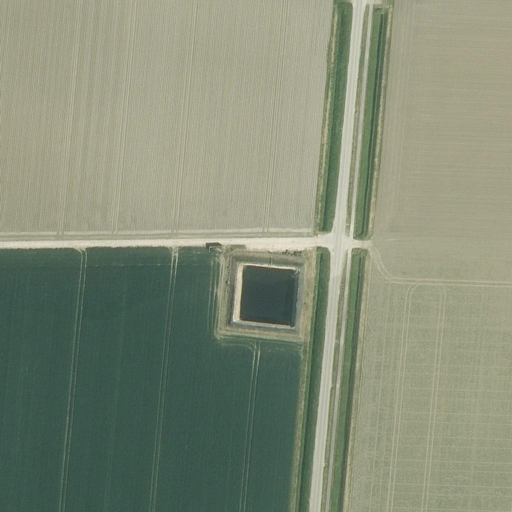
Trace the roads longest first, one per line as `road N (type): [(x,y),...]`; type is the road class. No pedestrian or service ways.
road 1 (unclassified): [(317,511),(360,0)]
road 2 (track): [(0,244),(365,245)]
